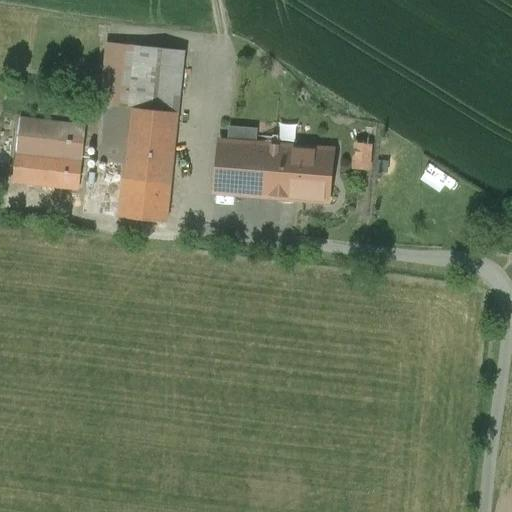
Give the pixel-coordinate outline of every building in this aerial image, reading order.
[(185,52),(107,44),(101,106),(130,109),(178,114),(185,52)] [(130,109),(101,106),(95,161),(124,164),(130,109)] [(178,114),(130,109),(124,164),(122,180),(171,185),(178,114)] [(85,127),(20,119),(16,153),(81,161),(85,127)] [(277,145),(220,141),(215,193),(273,198),(277,145)] [(332,149),(277,145),(273,198),(327,203),(332,149)] [(81,161),(16,153),(13,181),(79,189),(81,161)] [(171,185),(122,180),(119,217),(167,222),(171,185)]
